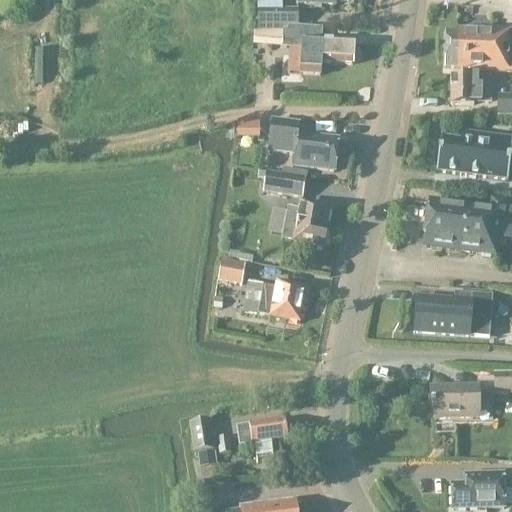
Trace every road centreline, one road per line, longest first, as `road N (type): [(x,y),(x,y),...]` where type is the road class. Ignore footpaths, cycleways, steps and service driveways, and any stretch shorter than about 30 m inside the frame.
road 1 (tertiary): [(366,511),(342,474),(330,424),(414,0)]
road 2 (track): [(0,151),(122,141),(268,112),(391,116)]
